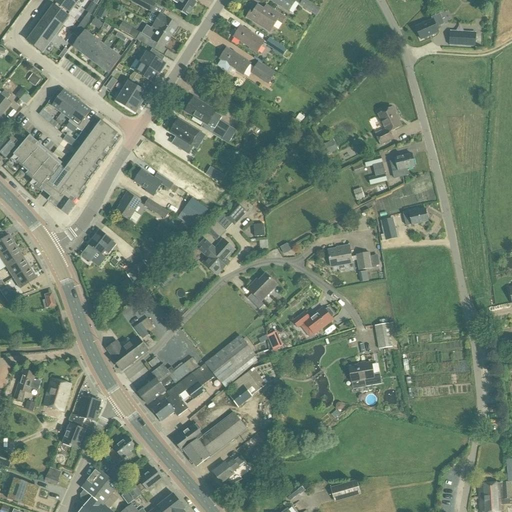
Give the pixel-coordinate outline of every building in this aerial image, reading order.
[(71,0),(56,0),(55,2),(70,13),(76,4),(71,0)] [(148,0),(133,0),(133,3),(151,12),(156,4),(148,0)] [(176,9),(188,17),(189,17),(188,17),(198,3),(198,2),(194,0),(171,0),(179,5),(176,9)] [(270,0),(288,12),(295,0),(270,0)] [(305,0),(303,0),(300,5),(316,15),(320,9),(305,0)] [(93,3),(92,2),(88,7),(94,10),(97,5),(93,3)] [(54,6),(47,15),(62,26),(69,17),(54,6)] [(282,22),(286,17),(276,10),(275,11),(277,12),(274,16),(257,6),(255,10),(252,8),(247,17),(269,31),(272,26),(273,27),(278,19),(282,22)] [(47,15),(41,24),(56,35),(58,36),(64,28),(62,26),(47,15)] [(161,15),(154,26),(171,37),(174,32),(176,33),(179,28),(177,27),(178,26),(167,18),(166,19),(161,15)] [(95,19),(91,24),(99,30),(103,25),(95,19)] [(433,20),(416,27),(421,40),(439,33),(433,20)] [(122,23),(119,30),(137,40),(141,34),(122,23)] [(41,24),(35,33),(50,44),(56,35),(41,24)] [(147,27),(143,34),(164,48),(171,37),(154,26),(151,29),(147,27)] [(241,26),(234,37),(250,48),(250,49),(256,53),(264,42),(258,38),(258,37),(241,26)] [(449,46),(475,48),(476,33),(450,31),(449,46)] [(74,47),(83,54),(94,39),(85,32),(74,47)] [(35,33),(28,42),(43,53),(50,44),(35,33)] [(92,60),(103,45),(94,39),(83,54),(92,60)] [(267,44),(274,49),(272,51),(283,58),(288,50),(270,39),(267,44)] [(103,45),(92,60),(100,67),(111,52),(103,45)] [(152,49),(149,54),(147,53),(141,63),(160,74),(166,65),(162,63),(165,57),(152,49)] [(228,73),(232,67),(237,70),(236,71),(243,75),(251,64),(248,62),(243,60),(244,59),(227,49),(220,59),(221,60),(218,66),(228,73)] [(120,58),(111,52),(100,67),(109,73),(120,58)] [(257,61),(249,73),(267,84),(275,72),(257,61)] [(141,63),(135,73),(137,74),(134,79),(147,87),(150,82),(154,84),(160,74),(141,63)] [(21,86),(10,74),(6,77),(17,90),(21,86)] [(32,74),(27,81),(35,87),(40,80),(34,75),(32,74)] [(110,91),(114,87),(118,82),(113,78),(109,83),(106,88),(110,91)] [(144,92),(147,87),(134,79),(131,84),(129,83),(123,92),(141,104),(147,94),(144,92)] [(21,89),(15,96),(20,100),(26,105),(32,98),(21,89)] [(57,92),(49,103),(53,106),(62,113),(73,98),(64,91),(62,93),(61,95),(57,92)] [(135,113),(141,104),(123,92),(117,102),(135,113)] [(0,117),(4,113),(11,104),(3,97),(4,95),(2,94),(1,96),(0,95),(0,117)] [(222,117),(218,114),(216,113),(217,111),(195,97),(192,102),(190,101),(186,107),(188,108),(186,111),(210,126),(207,130),(201,127),(201,128),(222,140),(228,144),(237,131),(230,127),(229,128),(219,122),(222,117)] [(71,119),(82,104),(73,98),(62,113),(71,119)] [(91,111),(82,104),(71,119),(68,122),(82,132),(90,122),(85,118),(91,111)] [(376,135),(381,145),(394,139),(391,133),(402,128),(394,108),(379,115),(386,130),(376,135)] [(298,127),(305,118),(299,114),(293,123),(298,127)] [(199,132),(178,120),(170,133),(181,140),(177,147),(189,154),(193,146),(191,145),(199,132)] [(46,194),(51,197),(48,201),(59,210),(68,216),(76,205),(84,194),(81,192),(90,180),(87,177),(91,172),(94,175),(99,168),(96,165),(100,160),(103,163),(109,155),(105,152),(109,148),(112,150),(118,142),(115,140),(118,135),(119,134),(102,122),(101,122),(64,171),(68,174),(58,188),(50,183),(55,177),(59,173),(63,168),(37,145),(39,143),(30,136),(14,155),(14,156),(15,155),(19,159),(17,162),(24,168),(28,172),(26,175),(33,180),(37,184),(35,187),(42,193),(43,191),(46,194)] [(5,158),(16,146),(15,146),(18,142),(12,136),(9,140),(6,137),(0,144),(0,153),(1,153),(5,158)] [(322,158),(339,150),(333,140),(321,145),(322,147),(318,149),(322,158)] [(255,156),(261,160),(265,155),(258,151),(255,156)] [(165,176),(171,168),(172,166),(153,154),(146,164),(165,176)] [(410,176),(408,169),(414,167),(411,155),(395,158),(395,160),(390,162),(395,180),(410,176)] [(381,157),(365,161),(366,167),(373,166),(375,177),(369,178),(370,185),(386,181),(381,157)] [(191,168),(180,161),(176,167),(187,174),(191,168)] [(356,173),(364,170),(361,163),(353,167),(356,173)] [(142,171),(134,182),(147,190),(146,192),(153,197),(161,184),(170,190),(174,184),(158,173),(154,179),(142,171)] [(364,198),(361,188),(353,191),(357,200),(364,198)] [(141,202),(127,193),(122,200),(123,201),(116,212),(129,220),(141,202)] [(191,199),(181,214),(198,225),(208,210),(191,199)] [(170,214),(162,209),(149,200),(145,205),(166,219),(170,214)] [(220,218),(208,231),(217,240),(233,223),(235,226),(242,218),(241,216),(245,212),(237,205),(227,217),(224,214),(220,218)] [(418,209),(409,211),(403,213),(406,226),(412,224),(412,226),(428,222),(425,209),(418,211),(418,209)] [(398,238),(395,226),(393,218),(381,221),(385,241),(398,238)] [(265,236),(264,224),(253,225),(255,237),(265,236)] [(90,245),(81,257),(89,263),(91,261),(99,252),(102,254),(105,251),(109,254),(112,250),(117,244),(100,231),(93,239),(91,239),(89,241),(90,243),(89,244),(90,245)] [(0,255),(15,246),(9,235),(0,240),(0,255)] [(203,263),(210,269),(217,275),(222,270),(229,262),(226,259),(235,249),(224,240),(215,250),(204,240),(197,247),(209,257),(203,263)] [(289,244),(281,248),(284,254),(292,250),(289,244)] [(0,257),(6,267),(22,257),(15,246),(0,255),(0,257)] [(341,248),(328,250),(331,268),(353,264),(352,261),(358,261),(359,270),(372,268),(369,253),(357,255),(357,256),(351,257),(349,246),(340,247),(341,248)] [(13,278),(29,267),(22,257),(6,267),(13,278)] [(29,267),(13,278),(20,288),(36,278),(29,267)] [(134,269),(127,273),(133,283),(140,279),(134,269)] [(257,279),(254,282),(248,289),(252,294),(248,299),(260,310),(265,305),(261,302),(277,285),(266,274),(259,280),(257,279)] [(54,306),(51,294),(45,296),(46,300),(42,301),(44,308),(54,306)] [(306,312),(292,322),(297,328),(300,326),(309,338),(314,334),(333,320),(331,318),(334,317),(334,315),(329,308),(327,308),(325,310),(323,308),(310,318),(306,312)] [(161,322),(165,320),(159,311),(155,313),(161,322)] [(141,323),(134,328),(142,338),(148,334),(141,323)] [(375,326),(379,350),(393,347),(389,324),(375,326)] [(189,350),(193,345),(177,329),(173,334),(189,350)] [(283,346),(277,332),(267,336),(273,350),(283,346)] [(240,336),(206,364),(221,383),(255,356),(240,336)] [(112,358),(122,371),(148,351),(137,337),(122,349),(116,342),(107,349),(113,357),(112,358)] [(274,355),(268,356),(271,368),(276,367),(274,355)] [(380,359),(373,360),(374,369),(381,369),(380,359)] [(154,377),(136,390),(148,405),(166,391),(160,383),(169,376),(175,384),(191,372),(184,364),(175,372),(172,367),(168,370),(162,363),(151,372),(154,377)] [(371,363),(350,367),(352,382),(374,379),(371,363)] [(205,391),(202,387),(215,377),(212,373),(205,364),(181,383),(187,390),(194,400),(205,391)] [(230,397),(238,407),(252,396),(266,385),(253,368),(232,385),(237,391),(230,397)] [(23,370),(17,389),(24,391),(24,392),(29,393),(31,388),(38,390),(40,382),(34,380),(36,374),(23,370)] [(63,412),(71,384),(52,379),(44,406),(63,412)] [(24,391),(17,389),(14,399),(21,401),(24,392),(24,391)] [(152,411),(160,421),(161,420),(162,421),(168,416),(171,416),(174,414),(174,412),(178,417),(188,409),(179,396),(173,389),(167,393),(170,397),(166,400),(165,400),(153,410),(152,411)] [(223,389),(198,408),(206,420),(213,414),(208,407),(226,394),(223,389)] [(85,419),(95,422),(101,402),(84,397),(79,417),(72,415),(69,420),(82,425),(85,419)] [(26,401),(24,409),(33,411),(35,403),(26,401)] [(210,458),(232,440),(247,429),(234,413),(203,437),(198,430),(200,429),(196,424),(194,426),(194,425),(174,440),(183,452),(184,451),(196,467),(200,465),(210,457),(210,458)] [(86,431),(70,424),(63,443),(78,450),(79,449),(81,449),(84,443),(81,442),(86,431)] [(128,437),(124,440),(123,441),(114,448),(107,454),(116,466),(124,460),(125,461),(133,455),(131,452),(136,448),(132,443),(132,440),(131,439),(129,439),(128,437)] [(12,457),(0,452),(0,465),(8,468),(12,457)] [(222,483),(234,474),(233,473),(240,468),(234,460),(227,465),(226,464),(214,473),(222,483)] [(59,480),(62,473),(50,468),(45,482),(56,486),(59,480)] [(135,486),(128,492),(121,497),(128,505),(134,500),(135,500),(142,495),(141,494),(147,490),(148,491),(162,480),(154,469),(145,476),(144,474),(139,478),(140,480),(139,480),(142,484),(137,488),(135,486)] [(81,511),(111,511),(104,506),(119,487),(107,477),(97,470),(82,488),(84,491),(81,495),(81,498),(88,504),(87,504),(81,511)] [(113,470),(107,477),(119,487),(125,480),(113,470)] [(8,499),(32,507),(39,488),(14,480),(8,499)] [(320,489),(328,486),(325,480),(318,482),(320,489)] [(334,502),(361,495),(357,480),(330,488),(334,502)] [(510,505),(510,499),(511,499),(511,482),(484,484),(478,484),(479,511),(503,511),(503,505),(510,505)] [(296,488),(286,496),(290,500),(300,493),(301,495),(305,491),(300,485),(296,488)] [(173,494),(150,511),(184,511),(184,510),(185,509),(173,494)]
